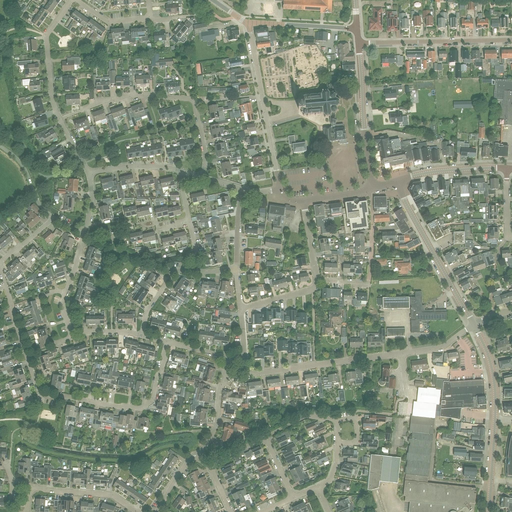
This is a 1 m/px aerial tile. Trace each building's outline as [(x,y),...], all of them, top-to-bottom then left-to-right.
[(54,10),(58,5),(51,0),(50,0),(49,3),(45,0),(44,0),(43,2),(54,10)] [(178,5),(182,5),(182,0),(173,1),(173,5),(166,5),(167,13),(170,12),(170,14),(177,13),(177,8),(179,8),(178,5)] [(274,0),(275,2),(283,2),(283,9),(319,11),(319,0),(274,0)] [(319,0),(319,11),(324,11),(324,13),(331,13),(332,0),(319,0)] [(54,10),(43,2),(42,4),(46,7),(44,10),(49,13),(51,14),(54,10)] [(49,13),(44,10),(42,8),(40,11),(36,8),(35,10),(46,18),(49,13)] [(381,28),(381,19),(381,9),(374,9),(374,19),(373,19),(369,22),(370,29),(371,30),(379,30),(381,28)] [(46,18),(35,10),(33,12),(37,15),(35,18),(42,23),(46,18)] [(73,26),(80,15),(75,11),(71,18),(74,20),(71,24),(73,26)] [(420,22),(420,17),(414,17),(414,11),(411,11),(411,19),(414,18),(414,27),(420,27),(420,25),(421,25),(421,22),(420,22)] [(433,22),(432,22),(432,17),(433,17),(433,11),(423,11),(423,18),(426,18),(426,27),(432,27),(432,25),(433,25),(433,22)] [(447,20),(447,13),(440,13),(440,19),(438,19),(438,29),(440,29),(440,30),(441,30),(442,30),(443,30),(443,29),(444,29),(444,20),(447,20)] [(459,20),(459,13),(456,13),(456,14),(450,14),(450,19),(450,29),(452,29),(453,30),(454,30),(455,29),(456,29),(456,20),(459,20)] [(392,30),(396,30),(396,16),(392,16),(392,14),(388,14),(388,31),(392,31),(392,30)] [(406,31),(406,30),(406,29),(408,29),(408,20),(406,20),(405,14),(399,14),(399,21),(402,21),(402,29),(404,29),(404,30),(404,31),(406,31)] [(80,25),(85,18),(80,15),(73,26),(75,27),(78,23),(80,25)] [(38,28),(42,23),(35,18),(33,21),(29,18),(28,20),(38,28)] [(84,31),(90,22),(85,18),(80,25),(83,27),(80,31),(82,33),(84,31)] [(500,20),(497,20),(492,21),(492,22),(492,27),(500,27),(500,28),(508,28),(508,19),(500,19),(500,20)] [(91,30),(96,24),(91,20),(90,22),(84,31),(86,33),(89,28),(91,30)] [(181,23),(177,28),(185,35),(192,25),(187,21),(183,26),(181,23)] [(93,38),(101,27),(96,24),(91,30),(94,32),(91,37),(93,38)] [(203,42),(216,40),(214,30),(208,31),(206,24),(194,26),(195,34),(201,33),(203,42)] [(106,31),(101,27),(93,38),(95,40),(98,35),(101,37),(106,31)] [(145,28),(138,29),(139,38),(142,37),(142,42),(149,41),(149,35),(145,35),(145,28)] [(183,36),(185,35),(177,28),(172,33),(175,36),(172,40),(177,44),(179,42),(180,42),(181,42),(184,38),(184,37),(183,36)] [(275,33),(271,33),(268,34),(267,28),(255,30),(257,43),(270,42),(276,41),(275,33)] [(111,30),(111,33),(108,33),(109,45),(113,44),(113,43),(119,42),(119,39),(118,30),(117,30),(117,29),(113,29),(113,30),(111,30)] [(125,35),(124,29),(118,30),(119,39),(122,39),(122,42),(129,41),(128,37),(128,34),(125,35)] [(139,38),(138,29),(131,30),(131,36),(128,37),(129,41),(129,43),(136,43),(135,38),(139,38)] [(165,47),(170,47),(169,39),(166,39),(165,32),(154,33),(155,42),(165,41),(165,47)] [(319,32),(318,40),(327,41),(328,32),(319,32)] [(29,52),(37,51),(36,40),(33,41),(33,37),(24,38),(25,44),(28,43),(29,52)] [(270,47),(270,42),(257,43),(258,49),(266,48),(266,54),(273,53),(273,46),(270,47)] [(349,62),(355,62),(354,54),(349,54),(348,44),(339,45),(340,61),(342,61),(345,61),(345,63),(349,63),(349,62)] [(449,55),(449,63),(458,63),(458,51),(451,52),(451,55),(449,55)] [(475,63),(476,63),(476,67),(482,66),(482,59),(479,59),(479,51),(472,52),(472,59),(475,59),(475,63)] [(491,63),(491,59),(490,51),(484,51),(484,59),(482,59),(482,66),(483,78),(486,78),(486,71),(488,71),(488,63),(491,63)] [(465,64),(468,64),(471,64),(471,61),(468,61),(468,60),(469,60),(468,52),(462,52),(462,60),(465,60),(465,64)] [(424,53),(416,53),(416,58),(416,61),(416,66),(421,66),(421,60),(424,60),(424,58),(424,53)] [(400,62),(400,56),(397,56),(394,56),(394,55),(391,55),(391,56),(382,56),(382,64),(394,63),(397,63),(397,64),(398,65),(399,65),(399,66),(402,66),(402,61),(400,62)] [(242,61),(241,61),(241,60),(237,61),(237,57),(225,59),(226,63),(227,68),(231,67),(242,65),(243,65),(244,64),(243,61),(242,61)] [(75,65),(81,65),(80,58),(71,58),(71,62),(63,63),(63,71),(74,70),(74,65),(75,65)] [(18,66),(20,66),(20,67),(21,70),(25,70),(25,74),(39,73),(38,64),(28,65),(28,61),(17,62),(18,66)] [(355,70),(355,62),(349,62),(349,63),(345,63),(345,61),(342,61),(342,71),(355,70)] [(129,82),(133,82),(133,76),(132,69),(129,70),(129,76),(126,76),(123,76),(123,79),(123,87),(130,86),(129,82)] [(137,85),(143,85),(142,73),(136,73),(136,69),(132,69),(133,76),(136,76),(136,77),(137,85)] [(245,72),(242,72),(241,69),(236,70),(229,71),(231,77),(233,76),(234,77),(236,77),(237,80),(246,78),(245,72)] [(97,91),(104,91),(103,78),(103,79),(96,79),(96,75),(92,75),(93,82),(96,82),(97,91)] [(65,90),(74,90),(73,79),(72,79),(71,77),(63,77),(64,84),(65,84),(65,90)] [(30,79),(22,80),(23,86),(30,85),(31,91),(41,91),(40,82),(30,83),(30,79)] [(511,125),(511,80),(504,80),(504,79),(502,79),(502,80),(492,79),(492,85),(495,85),(493,102),(500,102),(499,125),(511,125)] [(175,80),(172,81),(173,89),(174,89),(175,93),(180,93),(180,83),(175,83),(175,80)] [(173,89),(172,81),(165,81),(165,88),(168,88),(168,93),(175,93),(174,89),(173,89)] [(315,92),(315,93),(314,94),(313,94),(313,95),(306,96),(306,95),(305,95),(305,96),(302,97),(302,96),(301,96),(302,97),(301,99),(300,99),(300,100),(301,100),(302,103),(298,103),(299,110),(301,110),(301,111),(302,111),(302,112),(301,112),(301,113),(302,113),(304,115),(303,116),(304,116),(304,115),(307,115),(307,116),(308,116),(308,115),(315,115),(315,116),(316,116),(316,114),(323,114),(325,117),(325,118),(326,117),(330,117),(331,124),(331,126),(333,126),(333,124),(335,124),(336,124),(335,122),(337,121),(337,119),(335,119),(335,117),(335,114),(335,113),(337,111),(338,111),(338,110),(337,110),(336,107),(339,105),(340,106),(340,105),(339,105),(339,101),(340,100),(339,100),(335,99),(336,96),(337,96),(337,95),(336,95),(333,93),(333,92),(332,89),(333,89),(332,82),(326,83),(327,90),(327,91),(323,91),(323,90),(322,91),(315,92)] [(240,83),(232,85),(233,93),(236,92),(236,91),(240,90),(241,94),(249,92),(247,85),(240,87),(240,83)] [(398,90),(402,90),(402,86),(391,87),(391,90),(384,91),(385,99),(396,98),(396,96),(398,96),(398,90)] [(67,105),(80,105),(79,96),(66,96),(67,105)] [(36,112),(44,110),(41,99),(33,101),(36,112)] [(251,104),(248,104),(247,99),(241,100),(241,104),(245,103),(246,105),(242,106),(243,109),(238,110),(236,113),(236,114),(233,114),(233,116),(240,114),(243,114),(247,113),(252,112),(251,104)] [(404,103),(407,111),(413,109),(410,100),(404,103)] [(145,113),(142,104),(137,106),(140,115),(141,118),(147,116),(146,114),(145,113)] [(140,115),(137,106),(131,108),(133,113),(129,114),(134,126),(135,131),(139,130),(139,129),(138,129),(134,119),(135,118),(136,120),(141,118),(140,115)] [(180,106),(173,108),(176,117),(179,116),(182,114),(183,115),(180,106)] [(123,107),(117,109),(121,120),(124,119),(123,116),(126,115),(123,107)] [(169,118),(166,110),(166,108),(159,111),(162,120),(165,119),(165,118),(168,117),(169,118)] [(176,117),(173,108),(166,110),(169,118),(169,120),(173,119),(173,118),(176,117),(176,118),(176,117)] [(122,121),(121,120),(117,109),(115,110),(114,109),(112,110),(111,111),(114,119),(117,118),(118,122),(122,121)] [(105,117),(102,110),(98,112),(101,121),(102,123),(108,120),(106,117),(105,117)] [(223,117),(223,114),(222,111),(218,112),(210,113),(211,120),(216,119),(216,122),(222,121),(228,120),(228,119),(224,120),(223,117)] [(101,121),(98,112),(92,114),(96,123),(101,121)] [(403,122),(402,113),(390,114),(391,123),(403,122)] [(36,128),(48,124),(46,116),(37,119),(36,116),(26,119),(27,122),(34,120),(36,128)] [(87,118),(80,120),(83,128),(84,131),(90,129),(92,134),(95,133),(93,127),(90,127),(87,118)] [(83,128),(80,120),(74,123),(76,130),(83,128)] [(345,129),(343,129),(343,124),(336,125),(335,124),(333,124),(333,126),(331,126),(331,128),(323,129),(325,142),(335,141),(339,141),(339,144),(342,144),(342,141),(346,140),(345,129)] [(220,128),(219,125),(211,126),(212,133),(223,131),(225,130),(224,127),(220,128)] [(248,133),(256,131),(255,125),(247,126),(243,127),(244,131),(247,130),(248,133)] [(45,131),(37,134),(40,139),(43,137),(47,144),(57,138),(53,130),(47,134),(45,131)] [(223,134),(223,131),(212,133),(213,139),(221,138),(221,134),(223,134)] [(294,154),(307,152),(305,142),(295,144),(294,136),(288,136),(289,145),(292,145),(294,154)] [(409,161),(413,160),(411,151),(414,150),(413,145),(400,147),(399,140),(390,141),(391,144),(389,145),(389,143),(387,136),(375,138),(376,144),(378,144),(382,164),(389,163),(390,166),(409,162),(409,161)] [(257,138),(250,139),(250,137),(245,138),(246,144),(250,143),(250,146),(247,147),(248,150),(254,149),(254,146),(258,145),(257,138)] [(226,150),(225,143),(235,142),(236,148),(239,147),(237,138),(234,139),(223,141),(216,142),(216,145),(217,148),(215,148),(216,152),(226,150)] [(193,139),(186,140),(188,150),(195,149),(193,139)] [(188,150),(186,140),(179,141),(180,143),(182,151),(188,150)] [(502,153),(499,153),(499,146),(498,145),(498,142),(493,141),(493,148),(494,148),(493,157),(502,158),(502,153)] [(461,148),(461,149),(461,156),(468,157),(468,150),(469,144),(464,144),(464,142),(457,142),(457,148),(461,148)] [(182,151),(180,143),(177,143),(177,146),(173,147),(175,157),(182,155),(182,151)] [(449,143),(442,143),(443,156),(446,156),(446,157),(453,157),(453,147),(449,148),(449,143)] [(161,144),(155,145),(156,155),(163,154),(161,144)] [(156,155),(155,145),(148,146),(149,156),(156,155)] [(142,156),(141,148),(140,146),(133,148),(135,158),(142,156)] [(149,156),(148,146),(141,148),(142,156),(142,158),(149,156)] [(507,146),(499,146),(499,153),(502,153),(502,158),(507,158),(507,146)] [(52,147),(45,152),(42,153),(46,160),(52,156),(55,160),(59,158),(61,162),(68,158),(62,148),(55,152),(52,147)] [(175,157),(173,147),(166,148),(168,158),(175,157)] [(429,147),(414,150),(411,151),(413,160),(413,161),(421,160),(422,162),(430,160),(430,162),(440,161),(439,150),(430,151),(429,147)] [(135,158),(133,148),(126,149),(128,159),(135,158)] [(256,151),(255,151),(255,149),(254,149),(248,150),(247,150),(247,153),(249,152),(249,156),(252,155),(254,168),(258,167),(258,166),(262,165),(261,157),(256,158),(256,157),(255,155),(257,154),(256,151)] [(232,175),(232,172),(235,171),(235,172),(238,172),(238,168),(223,170),(224,177),(232,175)] [(265,179),(264,172),(257,173),(256,171),(252,172),(252,174),(254,174),(256,181),(265,179)] [(133,175),(126,177),(129,188),(132,187),(131,184),(135,183),(133,175)] [(126,189),(129,188),(126,177),(124,177),(123,176),(121,177),(120,178),(120,179),(120,181),(121,181),(122,186),(125,185),(126,189)] [(149,188),(146,177),(140,179),(142,187),(144,186),(145,190),(149,189),(149,188)] [(121,199),(119,188),(117,180),(113,181),(112,178),(107,179),(109,188),(111,188),(112,190),(114,189),(115,191),(116,191),(118,200),(119,199),(121,199)] [(173,178),(167,179),(168,187),(169,189),(172,188),(171,186),(175,186),(173,178)] [(168,187),(167,179),(160,181),(162,188),(168,187)] [(484,179),(477,180),(478,188),(481,188),(481,190),(484,190),(485,197),(488,197),(488,194),(487,190),(485,190),(484,179)] [(487,186),(487,190),(488,194),(495,194),(495,189),(498,189),(497,179),(491,180),(491,185),(487,186)] [(77,192),(78,180),(70,180),(69,188),(68,188),(68,192),(77,192)] [(446,186),(445,180),(438,180),(439,190),(443,189),(444,194),(449,194),(448,185),(446,186)] [(468,180),(462,181),(462,191),(459,192),(460,197),(469,197),(469,191),(468,180)] [(434,187),(433,181),(426,182),(427,189),(427,191),(431,191),(432,195),(438,194),(437,187),(434,187)] [(469,198),(469,197),(460,197),(459,192),(462,191),(462,181),(452,181),(453,189),(459,188),(459,192),(457,192),(457,194),(456,194),(456,197),(452,197),(453,198),(451,199),(454,206),(455,208),(457,212),(459,212),(463,212),(463,214),(468,213),(468,211),(470,211),(469,204),(469,198)] [(422,190),(421,183),(414,184),(413,185),(413,186),(412,188),(420,192),(421,190),(422,190)] [(419,194),(420,192),(412,188),(411,190),(410,190),(409,192),(413,199),(419,195),(419,194)] [(164,195),(162,189),(159,190),(160,196),(161,198),(171,198),(170,195),(167,196),(167,195),(164,195)] [(205,201),(204,196),(203,193),(197,194),(199,202),(205,201)] [(72,211),(73,198),(70,198),(70,195),(64,194),(64,198),(65,198),(64,210),(72,211)] [(199,202),(197,194),(191,195),(193,204),(199,202)] [(227,206),(230,205),(228,197),(221,199),(223,207),(218,208),(219,212),(227,210),(227,206)] [(389,200),(386,200),(386,198),(374,198),(374,212),(386,212),(386,214),(389,214),(389,200)] [(357,199),(353,200),(349,200),(349,203),(348,203),(347,203),(346,203),(345,203),(346,214),(343,215),(345,226),(346,234),(350,233),(351,233),(351,231),(368,228),(367,216),(369,215),(367,202),(360,202),(360,201),(357,199)] [(432,204),(430,200),(425,202),(423,199),(421,200),(415,203),(418,209),(424,206),(425,208),(432,204)] [(30,207),(31,208),(35,213),(37,215),(41,211),(34,204),(30,207)] [(340,204),(326,206),(328,218),(332,218),(331,215),(337,214),(337,213),(341,213),(340,204)] [(496,206),(495,206),(495,205),(491,205),(491,206),(488,206),(488,207),(488,204),(480,204),(480,208),(485,208),(485,213),(498,213),(498,210),(496,210),(496,206)] [(285,207),(270,205),(268,215),(269,216),(268,220),(273,221),(273,225),(273,226),(273,231),(282,232),(284,215),(285,215),(285,217),(286,217),(286,218),(293,219),(294,215),(295,215),(296,209),(290,208),(290,206),(285,205),(285,207)] [(328,218),(326,206),(326,205),(323,206),(323,205),(314,207),(317,227),(321,227),(322,230),(322,234),(330,233),(330,235),(331,234),(331,232),(331,231),(329,231),(329,229),(328,218)] [(109,209),(108,206),(100,208),(101,214),(112,212),(112,209),(109,209)] [(460,213),(459,212),(457,212),(455,208),(454,206),(448,208),(449,211),(448,211),(451,217),(458,214),(459,219),(460,218),(459,216),(459,214),(460,214),(460,213)] [(34,215),(33,214),(35,213),(31,208),(29,209),(31,212),(26,216),(29,219),(26,221),(31,227),(40,220),(34,214),(34,215)] [(403,234),(404,235),(409,235),(409,237),(415,234),(412,229),(410,230),(406,223),(408,221),(406,218),(401,209),(394,213),(398,220),(395,223),(402,235),(403,234)] [(111,219),(110,215),(113,214),(112,212),(101,214),(103,220),(111,219)] [(498,216),(498,213),(485,213),(485,219),(481,219),(481,222),(488,222),(488,220),(497,219),(496,216),(498,216)] [(23,229),(26,227),(18,218),(16,220),(18,223),(17,225),(19,227),(15,230),(21,237),(26,232),(23,229)] [(439,226),(442,225),(442,224),(444,223),(443,221),(441,222),(439,219),(436,220),(427,226),(430,231),(439,226)] [(13,234),(7,228),(3,223),(0,225),(4,230),(4,231),(4,232),(5,233),(2,235),(6,239),(4,240),(8,245),(13,241),(9,237),(13,234)] [(265,229),(265,225),(260,225),(260,226),(258,226),(251,226),(250,227),(247,226),(246,233),(257,234),(258,229),(263,229),(263,230),(264,230),(264,229),(265,229)] [(489,228),(489,234),(498,233),(498,228),(497,228),(497,225),(487,225),(487,228),(489,228)] [(222,232),(221,226),(212,227),(213,234),(222,232)] [(439,231),(442,229),(441,227),(440,228),(439,226),(430,231),(433,236),(440,232),(439,231)] [(60,236),(62,233),(56,229),(54,233),(55,233),(53,234),(50,231),(43,238),(47,243),(54,237),(54,236),(57,234),(60,236)] [(435,241),(450,233),(448,229),(443,231),(442,229),(439,231),(440,232),(433,236),(435,241)] [(364,241),(364,235),(365,235),(364,231),(353,232),(353,237),(355,237),(355,241),(364,241)] [(382,242),(396,241),(395,232),(382,233),(382,242)] [(464,232),(453,232),(454,244),(465,244),(465,240),(464,232)] [(70,252),(74,240),(70,239),(71,235),(65,233),(63,240),(65,241),(63,249),(70,252)] [(138,242),(136,233),(129,235),(132,243),(138,242)] [(408,248),(409,250),(414,248),(421,244),(416,233),(415,234),(409,237),(409,235),(404,235),(399,236),(399,243),(399,247),(399,249),(403,248),(408,248)] [(498,239),(498,233),(489,234),(489,239),(487,239),(487,242),(491,242),(491,247),(497,247),(497,242),(497,239),(498,239)] [(8,245),(4,240),(2,242),(0,239),(0,245),(3,250),(8,245)] [(273,248),(274,240),(266,239),(265,247),(273,248)] [(281,242),(274,240),(273,248),(277,249),(276,257),(279,257),(281,242)] [(330,251),(329,245),(334,244),(320,247),(321,252),(330,251)] [(33,247),(28,252),(34,258),(37,256),(39,259),(44,254),(40,250),(38,252),(33,247)] [(90,247),(88,253),(101,258),(102,255),(97,253),(98,250),(90,247)] [(364,247),(355,247),(350,247),(350,250),(355,250),(355,253),(353,253),(353,256),(356,256),(361,256),(361,253),(364,253),(364,247)] [(446,260),(457,254),(460,253),(458,249),(455,251),(454,250),(451,251),(443,255),(446,260)] [(246,252),(245,259),(252,259),(259,259),(265,259),(266,259),(268,258),(268,257),(265,257),(265,254),(265,250),(261,250),(261,254),(261,256),(255,256),(253,256),(253,252),(246,252)] [(482,257),(492,254),(491,251),(471,258),(473,264),(483,260),(482,257)] [(511,265),(511,256),(510,256),(510,251),(502,251),(502,258),(509,258),(509,266),(511,265)] [(31,261),(34,258),(28,252),(23,256),(27,261),(25,264),(28,268),(29,268),(34,264),(31,261)] [(101,258),(88,253),(86,259),(88,259),(94,261),(95,258),(100,260),(101,258)] [(452,263),(459,259),(458,256),(457,254),(446,260),(448,265),(449,265),(450,265),(452,264),(452,263)] [(463,254),(458,256),(459,259),(462,264),(466,261),(463,254)] [(495,264),(492,254),(482,257),(483,260),(473,264),(471,264),(474,271),(486,267),(485,267),(495,264)] [(305,258),(305,259),(304,256),(300,256),(301,259),(298,260),(299,267),(292,268),(292,271),(296,271),(302,270),(301,267),(306,266),(305,258)] [(96,262),(94,261),(88,259),(86,265),(98,270),(99,267),(94,266),(96,262)] [(28,268),(25,264),(24,262),(21,265),(17,260),(12,265),(18,272),(20,270),(23,272),(28,268)] [(64,272),(67,271),(64,262),(57,265),(58,270),(55,271),(58,278),(65,275),(64,272)] [(407,271),(411,271),(410,264),(403,264),(403,262),(395,262),(395,267),(398,267),(399,271),(400,271),(400,274),(407,274),(407,271)] [(19,274),(18,272),(12,265),(7,269),(10,272),(9,273),(7,273),(6,274),(6,276),(9,282),(12,282),(17,278),(17,277),(16,277),(19,274)] [(98,270),(86,265),(84,271),(91,274),(93,270),(98,272),(98,270)] [(454,273),(457,280),(469,274),(467,270),(466,271),(465,267),(457,272),(456,271),(454,272),(454,273)] [(53,276),(51,269),(50,268),(47,269),(48,273),(46,274),(47,277),(43,278),(46,287),(52,285),(50,277),(53,276)] [(147,272),(148,272),(145,276),(156,283),(159,279),(154,275),(156,273),(150,268),(147,272)] [(281,288),(276,271),(273,272),(273,275),(274,279),(276,279),(276,282),(273,283),(275,290),(281,288)] [(288,286),(287,283),(286,279),(282,280),(282,277),(281,273),(278,274),(277,271),(276,271),(281,288),(288,286)] [(46,287),(43,278),(40,279),(39,277),(38,277),(36,277),(35,273),(32,275),(34,283),(37,282),(40,289),(46,287)] [(254,277),(258,276),(257,274),(247,276),(248,283),(255,282),(254,277)] [(293,275),(294,280),(300,279),(301,282),(308,280),(307,274),(300,275),(300,274),(293,275)] [(82,276),(80,282),(95,288),(92,287),(93,284),(88,282),(89,279),(82,276)] [(156,283),(145,276),(143,279),(139,284),(145,287),(145,288),(148,284),(153,288),(156,283)] [(470,287),(474,285),(470,278),(467,280),(459,284),(463,291),(471,287),(470,287)] [(28,287),(26,282),(29,282),(28,279),(26,281),(20,283),(21,287),(15,289),(17,295),(26,292),(24,288),(28,287)] [(182,279),(178,285),(186,290),(188,287),(191,289),(195,283),(194,280),(190,280),(188,283),(182,279)] [(209,282),(203,281),(202,286),(199,285),(198,293),(204,294),(205,290),(208,291),(209,282)] [(95,288),(80,282),(77,288),(79,289),(85,290),(86,287),(94,290),(95,288)] [(216,283),(209,282),(208,291),(211,291),(211,295),(212,295),(211,298),(217,298),(218,290),(215,290),(216,283)] [(231,296),(232,290),(233,287),(229,286),(230,283),(223,282),(221,282),(220,287),(222,287),(221,291),(220,291),(219,296),(227,297),(227,296),(231,296)] [(143,290),(145,287),(139,284),(138,283),(134,288),(139,291),(137,294),(144,299),(148,293),(143,290)] [(183,293),(186,290),(178,285),(174,290),(178,293),(176,296),(184,301),(187,296),(183,293)] [(260,292),(263,292),(262,287),(249,288),(250,296),(257,295),(257,291),(259,290),(260,292)] [(87,291),(85,290),(79,289),(78,294),(90,299),(91,296),(86,294),(87,291)] [(330,293),(334,293),(337,293),(336,298),(339,298),(340,298),(340,290),(334,289),(323,289),(323,298),(330,299),(330,293)] [(509,302),(506,294),(502,296),(500,289),(496,290),(497,291),(492,293),(493,298),(496,306),(509,302)] [(422,310),(422,296),(421,292),(415,292),(415,298),(401,298),(401,309),(410,308),(411,315),(410,315),(410,317),(411,317),(411,333),(420,333),(419,321),(447,320),(446,310),(422,310)] [(344,308),(344,300),(348,300),(348,301),(351,301),(351,300),(352,300),(352,305),(354,305),(355,299),(352,299),(352,293),(344,293),(344,298),(340,298),(339,298),(339,306),(335,306),(335,308),(339,308),(344,308)] [(367,301),(367,296),(367,294),(358,293),(358,299),(355,299),(354,305),(354,307),(358,307),(358,309),(361,309),(361,307),(361,303),(359,303),(359,301),(367,301)] [(90,299),(78,294),(75,300),(83,303),(84,299),(89,301),(90,299)] [(140,305),(144,299),(137,294),(135,297),(130,294),(126,299),(133,304),(135,301),(140,305)] [(176,303),(178,300),(171,295),(169,298),(168,298),(163,305),(171,310),(176,303)] [(401,309),(401,298),(383,298),(377,298),(378,306),(383,306),(383,309),(401,309)] [(24,309),(25,311),(37,307),(36,301),(28,304),(29,307),(24,309)] [(39,313),(37,307),(25,311),(26,314),(31,312),(32,315),(39,313)] [(341,324),(342,312),(342,309),(337,308),(337,312),(330,312),(329,323),(321,323),(321,327),(322,327),(322,336),(331,336),(331,334),(333,335),(333,325),(335,325),(335,323),(341,324)] [(271,309),(271,312),(271,320),(281,319),(283,319),(283,315),(281,315),(280,309),(271,309)] [(229,324),(230,315),(225,315),(226,311),(219,310),(218,317),(214,317),(213,321),(220,322),(229,324)] [(125,324),(125,315),(122,315),(122,311),(115,311),(116,318),(118,318),(118,324),(125,324)] [(297,321),(297,313),(296,311),(287,311),(287,313),(283,313),(283,315),(283,319),(284,322),(287,322),(287,323),(294,323),(294,321),(297,321)] [(135,312),(132,312),(130,312),(129,313),(129,315),(125,315),(125,324),(132,324),(132,318),(135,318),(135,312)] [(271,322),(271,320),(271,312),(261,312),(262,314),(262,322),(271,322)] [(41,318),(39,313),(32,315),(33,319),(28,320),(29,323),(41,318)] [(309,317),(306,317),(306,313),(297,313),(297,321),(297,324),(309,324),(309,317)] [(262,322),(262,314),(252,315),(252,325),(248,325),(249,333),(253,332),(253,327),(256,327),(256,325),(262,325),(262,322)] [(158,329),(161,316),(158,315),(157,320),(152,319),(150,327),(158,329)] [(163,316),(161,316),(158,329),(165,330),(166,325),(167,322),(162,321),(163,316)] [(43,324),(41,318),(29,323),(24,324),(25,327),(31,325),(30,325),(35,323),(36,327),(43,324)] [(172,335),(175,322),(172,322),(171,327),(166,325),(165,330),(164,333),(172,335)] [(180,333),(181,329),(178,328),(179,326),(176,325),(177,323),(175,322),(172,335),(179,337),(180,337),(181,333),(180,333)] [(206,340),(208,327),(205,327),(205,332),(200,331),(199,339),(206,340)] [(210,328),(208,327),(206,340),(213,341),(214,336),(215,333),(210,333),(210,328)] [(224,338),(225,333),(226,328),(223,327),(222,332),(221,345),(228,346),(229,338),(224,338)] [(40,328),(33,331),(34,335),(35,340),(37,340),(47,336),(45,330),(41,331),(40,328)] [(381,343),(385,343),(385,329),(379,329),(380,338),(374,338),(374,336),(368,337),(368,347),(374,347),(374,346),(381,346),(381,343)] [(405,336),(405,329),(387,329),(387,337),(405,336)] [(362,339),(365,339),(365,332),(365,330),(360,330),(360,332),(360,339),(350,339),(350,347),(357,347),(362,347),(362,339)] [(221,345),(222,332),(220,332),(219,337),(214,336),(213,341),(213,344),(221,345)] [(50,343),(47,336),(37,340),(38,345),(36,345),(38,350),(46,347),(45,344),(50,343)] [(510,350),(508,344),(506,338),(496,341),(498,345),(496,346),(498,352),(501,351),(501,352),(510,350)] [(274,356),(273,346),(273,342),(271,342),(268,339),(266,342),(264,342),(264,349),(264,357),(274,356)] [(288,351),(287,343),(287,341),(278,341),(278,351),(288,351)] [(136,351),(138,345),(139,344),(133,342),(129,355),(132,355),(133,350),(136,351)] [(310,348),(307,348),(307,342),(300,342),(300,343),(297,343),(297,346),(297,353),(297,356),(307,355),(307,353),(311,353),(310,348)] [(297,346),(297,343),(287,343),(288,351),(288,353),(297,353),(297,346)] [(86,345),(80,347),(85,362),(84,359),(87,358),(85,353),(88,352),(86,345)] [(142,354),(144,346),(138,345),(136,351),(135,358),(137,358),(139,353),(142,354)] [(264,357),(264,349),(258,349),(258,346),(254,346),(254,359),(264,359),(264,357)] [(76,355),(75,348),(74,347),(68,349),(72,362),(75,361),(73,356),(76,355)] [(85,362),(80,347),(75,348),(76,355),(77,356),(80,355),(83,362),(85,362)] [(154,357),(155,352),(156,349),(150,348),(147,361),(149,361),(150,356),(154,357)] [(54,357),(53,354),(58,352),(57,349),(46,353),(47,356),(40,358),(42,365),(50,362),(49,358),(54,357)] [(72,362),(68,349),(62,351),(65,359),(68,357),(70,362),(72,362)] [(4,350),(0,351),(0,359),(1,359),(2,362),(1,362),(11,359),(9,353),(5,354),(4,350)] [(178,363),(180,354),(179,354),(179,353),(176,352),(175,353),(174,353),(173,359),(170,358),(168,364),(171,365),(172,362),(178,363)] [(455,358),(454,352),(444,353),(443,363),(446,363),(447,358),(449,358),(449,360),(455,358)] [(186,356),(185,356),(185,354),(182,354),(181,355),(180,354),(178,363),(184,365),(183,368),(184,368),(184,369),(186,369),(186,368),(187,368),(188,362),(185,361),(186,356)] [(441,362),(442,355),(434,354),(433,361),(433,362),(436,362),(436,361),(441,362)] [(511,358),(511,359),(511,358),(499,361),(501,370),(504,369),(505,370),(505,371),(509,370),(509,368),(511,367),(511,365),(511,364),(511,363),(511,358)] [(13,365),(11,359),(1,362),(3,367),(1,367),(2,372),(7,371),(10,370),(9,366),(13,365)] [(198,372),(204,374),(213,377),(216,370),(213,369),(214,365),(198,360),(197,364),(200,365),(198,372)] [(412,370),(428,368),(426,360),(412,362),(412,370)] [(51,365),(50,362),(42,365),(44,371),(51,369),(52,372),(58,370),(56,364),(51,365)] [(115,380),(116,370),(118,363),(114,363),(113,372),(106,371),(106,372),(104,383),(111,384),(112,381),(114,381),(115,380)] [(104,383),(106,372),(103,371),(103,370),(99,370),(99,366),(97,366),(96,368),(96,369),(95,375),(95,377),(98,378),(97,382),(104,383)] [(383,372),(382,379),(381,379),(380,379),(379,380),(379,381),(378,381),(378,382),(379,383),(379,384),(380,385),(381,385),(382,385),(383,385),(384,385),(384,384),(385,383),(385,382),(386,382),(386,388),(389,388),(395,389),(396,378),(390,378),(389,378),(389,373),(390,373),(390,367),(383,366),(382,372),(383,372)] [(15,368),(10,370),(7,371),(9,377),(15,375),(16,378),(24,375),(22,369),(16,371),(15,368)] [(356,385),(363,384),(361,368),(357,369),(357,373),(356,373),(355,372),(346,373),(347,381),(355,380),(356,385)] [(84,385),(85,376),(82,375),(82,372),(80,372),(80,369),(76,369),(75,376),(78,376),(77,384),(84,385)] [(150,378),(152,370),(145,369),(144,377),(143,383),(138,382),(136,391),(143,393),(145,385),(148,386),(150,378)] [(118,371),(116,370),(115,380),(119,381),(118,386),(123,387),(126,375),(122,374),(117,373),(118,371)] [(511,371),(509,372),(510,375),(503,376),(504,381),(505,382),(506,383),(508,383),(509,384),(510,384),(511,383),(511,371)] [(133,376),(129,375),(126,375),(123,387),(133,389),(136,372),(133,372),(133,376)] [(64,380),(65,377),(65,374),(59,373),(59,376),(54,375),(53,382),(61,383),(62,380),(64,380)] [(317,374),(317,373),(314,373),(314,375),(311,375),(313,387),(316,386),(315,382),(318,382),(320,395),(323,394),(321,378),(318,378),(317,374)] [(212,383),(213,377),(204,374),(203,379),(193,376),(192,381),(205,385),(205,384),(201,383),(202,381),(202,380),(212,383)] [(331,383),(339,382),(338,374),(328,376),(329,380),(327,380),(326,378),(323,379),(325,389),(332,388),(331,383)] [(26,382),(24,375),(16,378),(17,382),(12,383),(12,382),(9,383),(8,385),(10,390),(13,389),(14,390),(14,389),(21,387),(20,384),(26,382)] [(174,381),(177,382),(178,376),(171,375),(170,378),(165,377),(164,383),(173,385),(174,381)] [(313,387),(311,375),(305,376),(306,383),(309,383),(309,385),(309,386),(312,386),(312,387),(313,387)] [(275,393),(273,380),(267,381),(268,389),(274,388),(275,393)] [(210,390),(204,389),(205,385),(192,381),(195,382),(196,383),(195,387),(198,388),(197,394),(209,396),(210,390)] [(60,390),(61,383),(53,382),(51,388),(56,389),(56,392),(62,393),(62,390),(60,390)] [(486,405),(487,405),(486,396),(484,396),(484,385),(475,385),(451,387),(449,382),(443,382),(443,384),(442,389),(441,405),(439,417),(452,418),(459,420),(461,408),(471,408),(471,410),(473,409),(473,410),(477,410),(486,410),(486,405)] [(173,389),(173,385),(164,383),(163,389),(168,391),(167,394),(174,395),(176,389),(173,389)] [(256,396),(254,383),(248,383),(249,387),(246,387),(248,404),(251,403),(251,400),(250,396),(256,395),(256,396)] [(434,418),(436,404),(439,404),(440,390),(440,389),(441,389),(441,385),(437,384),(436,388),(434,388),(427,388),(427,389),(419,388),(418,402),(415,402),(413,416),(431,418),(434,418)] [(23,387),(21,387),(14,389),(16,395),(21,394),(22,397),(30,394),(28,388),(23,389),(23,387)] [(230,396),(230,392),(223,391),(223,401),(226,401),(226,404),(226,413),(235,414),(236,410),(234,410),(234,407),(230,407),(231,404),(229,404),(229,396),(230,396)] [(231,392),(230,392),(230,396),(229,396),(229,404),(231,404),(230,407),(234,407),(234,410),(236,410),(237,406),(236,405),(234,405),(235,402),(237,402),(237,403),(240,404),(241,403),(242,403),(242,396),(231,395),(231,392)] [(33,401),(30,394),(22,397),(24,401),(18,403),(20,409),(28,406),(27,403),(33,401)] [(208,403),(209,396),(197,394),(195,400),(193,400),(192,405),(201,406),(201,401),(208,403)] [(173,399),(173,396),(167,395),(167,398),(161,397),(161,399),(159,399),(159,403),(158,403),(165,404),(167,405),(168,405),(167,404),(167,401),(170,402),(170,399),(173,399)] [(159,413),(166,414),(168,405),(167,405),(165,404),(158,403),(157,409),(160,410),(159,413)] [(201,406),(192,405),(191,411),(197,411),(196,415),(207,416),(207,410),(200,409),(201,406)] [(76,421),(77,414),(74,413),(75,407),(68,406),(66,416),(70,417),(69,421),(76,423),(76,421)] [(87,418),(88,410),(81,408),(80,415),(77,414),(76,421),(82,422),(83,420),(86,420),(87,418)] [(97,417),(97,416),(94,415),(95,411),(88,410),(87,418),(90,419),(89,424),(96,425),(96,424),(97,418),(97,417)] [(106,426),(108,413),(102,412),(101,416),(97,416),(97,417),(97,418),(96,424),(101,425),(106,426)] [(117,421),(117,419),(113,418),(114,415),(108,413),(106,426),(112,427),(115,428),(117,421)] [(128,415),(127,417),(126,424),(127,424),(129,424),(129,428),(135,429),(136,423),(133,422),(134,416),(128,415)] [(207,416),(196,415),(193,415),(193,419),(190,419),(190,425),(198,426),(198,422),(206,423),(207,416)] [(375,421),(376,421),(376,422),(378,422),(378,421),(385,422),(386,417),(370,415),(369,420),(363,420),(363,429),(366,429),(366,430),(371,430),(371,429),(375,429),(375,426),(374,426),(375,421)] [(121,416),(120,419),(117,419),(117,421),(115,428),(122,429),(123,425),(126,426),(127,424),(126,424),(127,417),(121,416)] [(457,511),(464,508),(464,507),(467,507),(469,506),(469,503),(474,504),(476,488),(427,483),(433,434),(430,434),(431,418),(413,416),(412,416),(410,432),(412,432),(411,446),(409,446),(408,453),(409,453),(408,460),(407,460),(406,467),(407,467),(407,474),(406,474),(407,475),(406,481),(405,481),(404,491),(406,491),(405,501),(410,502),(408,511),(457,511)] [(147,428),(149,419),(142,418),(141,424),(138,423),(136,429),(143,430),(144,427),(147,428)] [(224,431),(225,431),(232,434),(233,430),(237,431),(238,428),(249,432),(251,426),(236,421),(235,427),(226,424),(224,431)] [(323,426),(323,425),(316,428),(314,423),(306,427),(308,432),(309,434),(314,432),(316,435),(326,431),(325,430),(325,428),(324,426),(323,426)] [(467,430),(467,433),(474,433),(474,436),(477,436),(484,437),(485,428),(472,428),(472,431),(467,430)] [(231,436),(235,437),(237,431),(233,430),(232,434),(225,431),(222,440),(229,442),(231,436)] [(455,436),(455,435),(450,434),(451,431),(450,431),(450,433),(444,432),(444,433),(437,431),(437,435),(436,437),(436,439),(442,440),(442,441),(453,443),(454,438),(455,439),(456,436),(455,436)] [(288,438),(291,437),(288,432),(281,435),(283,438),(277,441),(280,447),(288,443),(287,440),(288,440),(288,438)] [(363,443),(367,444),(366,447),(377,448),(378,442),(374,441),(374,437),(364,436),(363,443)] [(317,438),(311,441),(313,445),(313,446),(313,448),(314,448),(315,449),(316,449),(318,448),(318,449),(327,445),(324,439),(319,441),(317,438)] [(484,450),(484,443),(475,442),(475,443),(474,442),(474,446),(475,446),(475,450),(484,450)] [(297,449),(294,443),(284,448),(285,451),(282,453),(285,458),(294,455),(293,452),(294,451),(294,450),(297,449)] [(245,454),(247,459),(252,457),(251,456),(255,455),(256,457),(264,454),(261,449),(261,450),(259,447),(245,454)] [(353,454),(354,450),(344,450),(343,458),(348,458),(348,461),(357,462),(357,456),(355,456),(355,455),(354,454),(353,454)] [(467,450),(457,450),(452,450),(452,456),(456,456),(466,456),(466,461),(470,461),(474,461),(483,462),(483,455),(480,455),(480,454),(467,453),(467,450)] [(320,466),(329,462),(325,453),(318,456),(317,453),(310,456),(313,462),(316,461),(317,461),(320,466)] [(172,454),(167,462),(173,466),(178,459),(172,454)] [(302,462),(299,456),(295,457),(294,455),(285,458),(288,464),(294,462),(295,465),(301,462),(302,462)] [(401,458),(388,456),(371,455),(368,490),(371,491),(379,488),(379,482),(398,483),(401,458)] [(30,471),(30,469),(31,462),(31,459),(24,459),(24,461),(23,461),(23,463),(19,463),(18,473),(26,473),(26,471),(30,471)] [(269,466),(266,460),(261,462),(260,462),(259,459),(253,462),(255,465),(256,465),(259,470),(269,466)] [(40,478),(41,465),(38,465),(38,462),(31,462),(30,469),(34,470),(34,478),(40,478)] [(168,474),(173,466),(167,462),(161,469),(168,474)] [(301,470),(304,468),(301,462),(295,465),(297,468),(291,471),(293,477),(302,473),(301,470)] [(356,469),(357,464),(345,462),(344,465),(343,465),(341,472),(347,473),(346,477),(351,478),(352,475),(351,475),(353,468),(356,469)] [(222,472),(225,478),(234,474),(231,468),(235,466),(233,463),(227,466),(228,469),(222,472)] [(51,473),(51,470),(51,466),(45,465),(44,469),(41,468),(41,465),(40,478),(47,479),(47,472),(51,473)] [(267,474),(272,472),(269,466),(259,470),(262,476),(260,477),(261,480),(268,477),(266,475),(267,474)] [(476,477),(477,468),(465,467),(465,468),(464,468),(463,468),(463,472),(464,472),(464,473),(464,476),(470,476),(470,479),(475,480),(475,477),(476,477)] [(110,479),(113,480),(118,469),(114,468),(110,479)] [(90,478),(91,472),(91,470),(84,469),(84,475),(81,475),(80,484),(87,485),(87,479),(90,479),(90,478)] [(163,481),(168,474),(161,469),(156,477),(163,481)] [(60,483),(61,470),(59,470),(58,471),(51,470),(51,473),(51,476),(54,476),(54,482),(60,483)] [(70,477),(71,472),(64,471),(63,470),(61,470),(60,483),(67,483),(67,477),(70,477)] [(80,484),(81,475),(78,475),(78,471),(71,470),(71,472),(70,477),(70,478),(74,478),(74,484),(80,484)] [(205,477),(200,479),(197,471),(191,474),(191,475),(189,475),(192,483),(193,483),(195,488),(196,488),(208,483),(205,477)] [(100,486),(101,476),(96,475),(97,472),(91,472),(90,478),(94,479),(94,485),(100,486)] [(296,483),(298,482),(300,485),(310,480),(307,474),(303,476),(302,473),(293,477),(296,483)] [(228,484),(230,482),(232,485),(241,481),(238,475),(235,476),(234,474),(225,478),(228,484)] [(158,489),(163,481),(156,477),(151,484),(150,483),(148,487),(153,491),(156,487),(158,489)] [(277,484),(274,478),(269,481),(268,477),(261,480),(264,487),(267,485),(268,488),(277,484)] [(121,491),(125,484),(118,479),(113,486),(121,491)] [(349,487),(350,481),(345,480),(344,484),(337,482),(335,489),(345,491),(346,487),(349,487)] [(209,494),(207,490),(210,489),(208,483),(196,488),(199,494),(196,495),(198,499),(209,494)] [(128,496),(133,489),(132,488),(125,484),(121,491),(128,496)] [(280,490),(277,484),(268,488),(270,491),(268,491),(269,492),(266,493),(269,499),(275,496),(274,493),(280,490)] [(136,501),(140,494),(133,489),(128,496),(136,501)] [(235,500),(246,495),(249,494),(248,492),(245,493),(245,492),(242,494),(241,491),(233,495),(235,500)] [(148,499),(140,494),(136,501),(143,506),(148,499)] [(248,501),(246,495),(235,500),(238,506),(244,503),(246,506),(247,509),(253,506),(251,503),(250,500),(248,501)] [(45,500),(45,497),(43,496),(43,500),(36,500),(36,505),(45,506),(45,500)] [(179,511),(185,501),(179,497),(175,503),(175,502),(172,506),(179,511)] [(205,502),(208,508),(217,504),(214,498),(208,500),(207,497),(201,500),(202,503),(205,502)] [(350,511),(353,511),(349,504),(350,503),(348,499),(345,500),(339,502),(341,507),(337,509),(338,511),(350,511)] [(67,511),(68,501),(62,501),(62,504),(59,504),(58,511),(67,511)] [(76,511),(77,505),(74,504),(74,502),(68,501),(67,511),(76,511)] [(87,511),(88,503),(81,502),(81,506),(78,506),(77,511),(87,511)] [(511,503),(509,503),(501,502),(500,507),(508,508),(508,511),(511,511),(511,503)] [(97,511),(98,509),(94,509),(94,503),(88,503),(87,511),(97,511)] [(304,503),(299,506),(301,511),(312,511),(311,507),(307,508),(304,503)]
